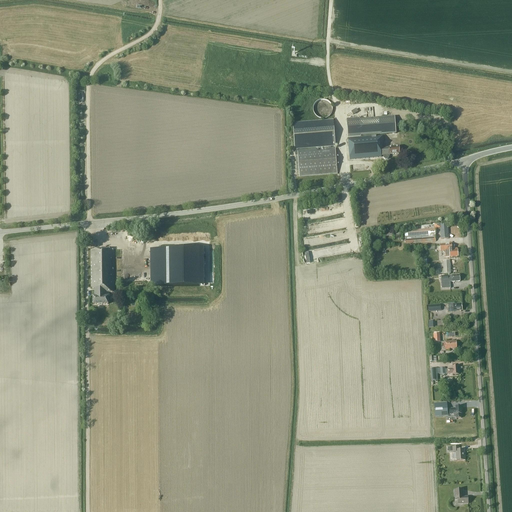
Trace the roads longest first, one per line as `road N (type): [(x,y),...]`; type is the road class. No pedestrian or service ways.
road 1 (unclassified): [(0,232),(284,199),(463,159)]
road 2 (unclassified): [(489,511),(463,159)]
road 3 (track): [(88,222),(90,72),(146,36),(160,15),(159,0)]
road 4 (track): [(87,511),(86,326)]
road 5 (unknown): [(333,96),(355,240)]
